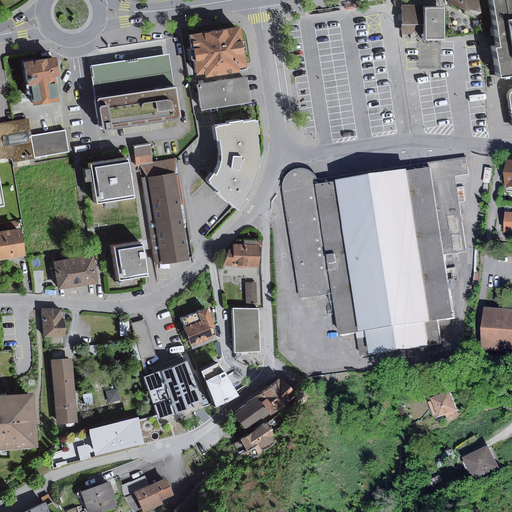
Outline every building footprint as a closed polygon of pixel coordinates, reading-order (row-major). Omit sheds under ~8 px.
[(476,0),(446,0),(447,4),(463,10),(478,7),(476,0)] [(487,46),(491,76),(511,72),(511,0),(484,0),(492,45),(487,46)] [(406,5),(400,5),(400,34),(421,34),(421,40),(442,40),(442,7),(422,7),(422,4),(406,5)] [(239,27),(189,35),(195,75),(203,74),(203,77),(238,72),(238,68),(245,67),(239,27)] [(91,66),(96,99),(176,87),(171,54),(91,66)] [(55,58),(24,63),(27,77),(26,78),(26,82),(27,83),(28,86),(26,86),(27,94),(32,94),(34,105),(57,102),(54,78),(58,77),(55,58)] [(198,85),(202,111),(252,103),(248,77),(198,85)] [(176,87),(96,99),(100,129),(101,130),(104,131),(181,119),(176,87)] [(0,157),(11,155),(12,162),(36,158),(32,136),(29,118),(0,124),(0,123),(0,157)] [(211,173),(206,179),(218,191),(216,192),(225,201),(226,199),(235,209),(236,208),(238,209),(246,199),(244,198),(249,190),(251,184),(254,177),(256,169),(257,162),(257,154),(257,147),(256,140),(255,133),(257,133),(255,120),(253,120),(253,119),(241,122),(241,120),(227,122),(227,124),(215,125),(215,126),(213,126),(215,140),(218,139),(219,144),(220,151),(219,159),(218,165),(214,174),(211,173)] [(36,158),(69,152),(66,131),(32,136),(36,158)] [(150,145),(134,148),(137,165),(140,165),(153,162),(150,145)] [(140,165),(149,178),(177,173),(177,158),(153,162),(140,165)] [(467,158),(319,181),(316,176),(312,172),(307,169),(301,169),(295,171),(290,174),(287,179),(285,185),(286,191),(302,299),(336,294),(343,337),(359,334),(363,357),(443,345),(440,322),(457,320),(447,256),(468,252),(456,177),(470,175),(467,158)] [(87,165),(94,204),(131,198),(125,159),(87,165)] [(149,178),(164,265),(190,261),(177,173),(149,178)] [(164,265),(149,178),(142,179),(157,267),(164,265)] [(20,228),(0,231),(0,259),(24,255),(20,228)] [(225,267),(260,267),(261,246),(247,245),(247,240),(237,240),(237,245),(235,245),(234,251),(230,251),(225,267)] [(139,242),(110,247),(116,279),(144,274),(139,242)] [(94,256),(55,262),(59,290),(99,284),(94,256)] [(256,282),(245,282),(246,303),(257,303),(256,282)] [(511,309),(484,308),(482,349),(511,351),(511,309)] [(61,309),(44,309),(45,337),(66,336),(66,319),(62,319),(61,309)] [(257,309),(232,310),(234,353),(259,352),(257,309)] [(182,319),(192,345),(215,336),(217,335),(216,327),(209,310),(182,319)] [(132,324),(142,360),(156,356),(146,320),(132,324)] [(129,322),(120,323),(121,336),(130,335),(129,322)] [(215,336),(192,345),(193,349),(216,340),(215,336)] [(104,344),(87,346),(88,355),(105,354),(104,344)] [(151,368),(153,374),(183,363),(181,357),(151,368)] [(73,359),(52,360),(57,424),(78,423),(73,359)] [(157,416),(160,424),(170,423),(205,408),(202,402),(204,402),(188,361),(183,363),(153,374),(144,378),(157,416)] [(282,379),(259,397),(270,413),(272,416),(294,400),(298,403),(304,403),(308,399),(308,395),(305,393),(302,392),(299,394),(282,379)] [(119,389),(107,392),(109,403),(121,400),(119,389)] [(458,414),(449,390),(430,397),(437,417),(445,414),(446,418),(458,414)] [(35,395),(0,397),(0,451),(39,448),(35,395)] [(259,397),(236,416),(247,430),(270,413),(259,397)] [(289,408),(267,424),(272,432),(294,415),(289,408)] [(157,416),(59,439),(62,452),(50,455),(53,468),(175,437),(170,423),(160,424),(157,416)] [(267,424),(241,440),(247,451),(241,455),(245,461),(273,444),(269,439),(275,436),(272,432),(267,424)] [(499,469),(487,445),(462,458),(474,481),(499,469)] [(135,493),(150,486),(145,476),(123,485),(123,495),(125,498),(135,493)] [(441,476),(430,481),(433,487),(443,482),(441,476)] [(150,486),(135,493),(143,511),(147,511),(164,504),(162,501),(174,495),(167,479),(150,486)] [(111,482),(81,492),(88,511),(101,511),(117,506),(114,496),(116,496),(111,482)] [(199,485),(174,511),(199,511),(202,489),(199,485)]
